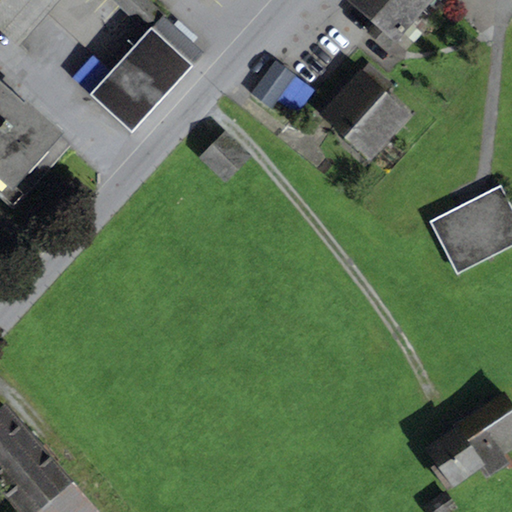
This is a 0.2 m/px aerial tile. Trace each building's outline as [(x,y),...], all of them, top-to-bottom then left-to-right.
[(0,0),(0,25),(12,35),(42,0),(0,0)] [(131,134),(203,55),(141,0),(117,0),(151,30),(90,96),(131,134)] [(430,0),(350,0),(349,1),(377,26),(394,41),(430,0)] [(388,48),(394,41),(377,26),(371,33),(388,48)] [(275,63),(251,95),(271,109),(294,77),(275,63)] [(348,136),(370,156),(405,117),(381,95),(377,91),(386,81),(369,66),(325,115),(348,136)] [(377,91),(381,95),(390,85),(386,81),(377,91)] [(0,196),(12,208),(68,146),(27,108),(23,112),(0,90),(0,196)] [(364,163),(370,156),(348,136),(342,143),(364,163)] [(226,137),(204,159),(225,179),(247,157),(226,137)] [(458,272),(511,244),(511,212),(500,189),(433,223),(458,272)] [(511,446),(511,406),(506,398),(457,431),(482,468),(487,476),(505,463),(500,455),(511,446)] [(0,487),(21,511),(93,511),(5,409),(0,413),(0,487)] [(454,484),(455,486),(482,468),(457,431),(430,449),(443,469),(436,474),(447,489),(454,484)] [(427,507),(430,511),(449,511),(454,509),(444,495),(427,507)]
